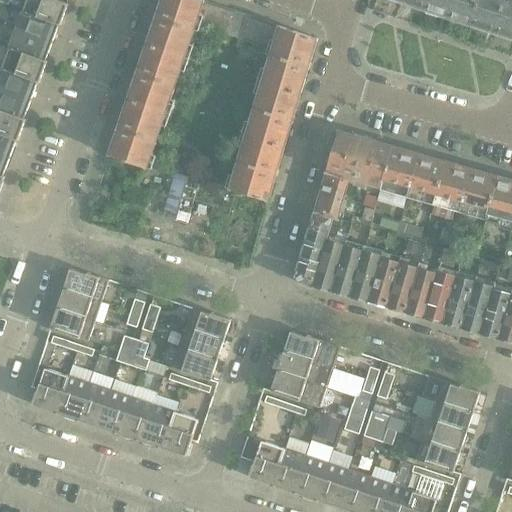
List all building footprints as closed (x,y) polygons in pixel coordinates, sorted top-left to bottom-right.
[(55,0),(27,0),(24,11),(61,25),(69,5),(55,0)] [(198,0),(162,0),(157,17),(148,45),(186,58),(195,26),(203,1),(198,0)] [(428,0),(403,0),(402,3),(425,11),(428,0)] [(454,0),(428,0),(425,11),(449,19),(454,0)] [(481,0),(454,0),(449,19),(473,27),(481,0)] [(507,0),(481,0),(473,27),(496,35),(507,0)] [(511,0),(507,0),(496,35),(511,39),(511,0)] [(229,10),(203,1),(195,26),(229,36),(235,17),(227,14),(229,10)] [(61,25),(24,11),(17,30),(52,44),(59,26),(61,26),(61,25)] [(280,27),(255,19),(254,23),(245,20),(240,39),(273,50),(280,27)] [(318,40),(280,27),(273,50),(263,83),(301,94),(318,40)] [(52,44),(17,30),(9,50),(47,64),(48,62),(46,61),(52,44)] [(186,58),(148,45),(129,100),(169,113),(186,58)] [(47,64),(9,50),(2,69),(40,83),(47,64)] [(40,83),(2,69),(0,75),(0,89),(31,101),(38,83),(40,84),(40,83)] [(301,94),(263,83),(247,137),(285,148),(301,94)] [(31,101),(0,89),(0,111),(26,122),(27,120),(25,119),(31,101)] [(169,113),(129,100),(110,155),(141,165),(153,169),(169,113)] [(0,111),(0,133),(19,140),(18,142),(26,122),(0,111)] [(391,147),(339,132),(327,173),(358,182),(379,188),(379,189),(391,147)] [(0,133),(0,155),(10,159),(15,144),(17,145),(18,142),(19,140),(0,133)] [(285,148),(247,137),(231,191),(269,202),(285,148)] [(445,162),(418,155),(391,147),(379,189),(379,190),(433,205),(445,162)] [(0,155),(0,176),(3,177),(4,177),(10,159),(0,155)] [(498,177),(472,170),(445,162),(433,205),(486,220),(498,177)] [(176,172),(164,216),(190,223),(202,179),(176,172)] [(327,173),(315,213),(333,218),(340,220),(349,187),(356,189),(358,182),(327,173)] [(511,181),(498,177),(486,220),(511,227),(511,181)] [(296,277),(300,284),(313,288),(327,239),(333,218),(315,213),(296,277)] [(332,293),(345,245),(348,236),(338,233),(341,221),(340,220),(333,218),(327,239),(313,288),(332,293)] [(383,219),(381,227),(390,229),(392,221),(383,219)] [(407,225),(392,221),(390,229),(405,233),(407,225)] [(461,239),(445,235),(443,244),(459,248),(461,239)] [(350,298),(364,250),(345,245),(332,293),(350,298)] [(459,253),(444,249),(439,267),(454,271),(459,253)] [(364,250),(350,298),(368,303),(382,255),(364,250)] [(382,255),(368,303),(387,308),(400,262),(390,259),(391,254),(383,252),(382,255)] [(471,256),(463,254),(459,272),(466,274),(471,256)] [(401,257),(400,262),(387,308),(406,314),(419,267),(409,264),(410,259),(401,257)] [(419,267),(406,314),(424,319),(437,272),(428,270),(429,265),(420,262),(419,267)] [(71,270),(64,290),(102,303),(109,281),(88,274),(87,275),(71,270)] [(437,272),(424,319),(442,324),(456,275),(438,270),(437,272)] [(456,275),(442,324),(462,330),(476,281),(456,275)] [(476,281),(462,330),(480,335),(494,286),(476,281)] [(494,284),(494,286),(480,335),(499,340),(511,294),(501,291),(502,286),(494,284)] [(102,303),(64,290),(58,309),(96,322),(102,303)] [(141,316),(145,303),(148,294),(138,291),(131,313),(141,316)] [(511,291),(511,294),(499,340),(511,343),(511,291)] [(151,305),(147,318),(156,321),(161,308),(151,305)] [(96,322),(58,309),(51,330),(89,342),(96,322)] [(193,309),(186,329),(224,342),(232,320),(212,313),(211,315),(193,309)] [(141,316),(131,313),(127,325),(137,328),(141,316)] [(156,321),(147,318),(143,330),(152,333),(156,321)] [(224,342),(186,329),(180,348),(218,361),(224,342)] [(291,332),(284,353),(334,369),(341,347),(308,336),(307,338),(291,332)] [(52,343),(72,350),(74,344),(54,337),(52,343)] [(125,337),(120,351),(130,354),(132,355),(137,341),(125,337)] [(137,341),(132,355),(140,357),(145,359),(149,345),(137,341)] [(95,351),(74,344),(72,350),(93,357),(95,351)] [(218,361),(180,348),(173,369),(211,382),(218,361)] [(130,354),(120,351),(117,361),(127,365),(130,354)] [(334,369),(284,353),(278,372),(327,388),(334,369)] [(140,357),(132,355),(130,354),(127,365),(136,368),(140,357)] [(150,361),(145,359),(140,357),(136,368),(146,371),(150,361)] [(371,368),(367,379),(376,383),(380,371),(371,368)] [(33,406),(56,413),(68,377),(45,369),(33,406)] [(327,388),(278,372),(271,392),(320,409),(327,388)] [(386,373),(382,384),(391,388),(395,376),(386,373)] [(191,381),(172,375),(170,380),(190,387),(191,381)] [(68,377),(56,413),(78,420),(90,384),(68,377)] [(376,383),(367,379),(363,391),(372,394),(376,383)] [(211,388),(191,381),(190,387),(209,394),(211,388)] [(442,381),(436,401),(474,414),(481,392),(461,386),(460,387),(442,381)] [(90,384),(78,420),(99,428),(111,391),(90,384)] [(391,388),(382,384),(378,396),(387,399),(391,388)] [(111,391),(99,428),(121,435),(133,398),(111,391)] [(287,404),(267,397),(265,403),(285,410),(287,404)] [(133,398),(121,435),(142,442),(154,406),(133,398)] [(356,398),(353,405),(367,409),(369,402),(356,398)] [(436,401),(430,419),(429,421),(467,433),(474,414),(436,401)] [(307,411),(287,404),(285,410),(305,417),(307,411)] [(364,418),(367,409),(353,405),(350,413),(364,418)] [(176,413),(154,406),(142,442),(164,449),(176,413)] [(373,411),(369,424),(378,427),(382,414),(373,411)] [(337,434),(341,414),(325,412),(321,432),(337,434)] [(199,421),(176,413),(164,449),(187,457),(199,421)] [(364,418),(350,413),(347,421),(362,426),(364,418)] [(392,417),(382,414),(378,427),(387,430),(388,429),(392,417)] [(429,421),(430,419),(418,416),(411,438),(422,442),(423,440),(461,453),(467,433),(429,421)] [(392,417),(388,429),(401,433),(404,422),(392,417)] [(362,426),(347,421),(345,430),(359,434),(362,426)] [(378,427),(369,424),(364,436),(374,439),(378,427)] [(387,430),(378,427),(374,439),(383,442),(387,430)] [(461,453),(423,440),(422,442),(416,461),(454,473),(461,453)] [(250,478),(273,486),(285,449),(262,442),(250,478)] [(306,457),(285,449),(273,486),(294,493),(306,457)] [(328,464),(306,457),(294,493),(316,500),(328,464)] [(350,471),(328,464),(316,500),(338,508),(350,471)] [(435,473),(415,466),(413,472),(433,479),(435,473)] [(360,511),(371,478),(350,471),(338,508),(351,511),(360,511)] [(459,481),(435,473),(433,479),(453,486),(457,488),(459,481)] [(384,511),(393,486),(371,478),(360,511),(384,511)] [(408,511),(415,493),(393,486),(384,511),(408,511)] [(433,511),(437,500),(415,493),(408,511),(433,511)]
